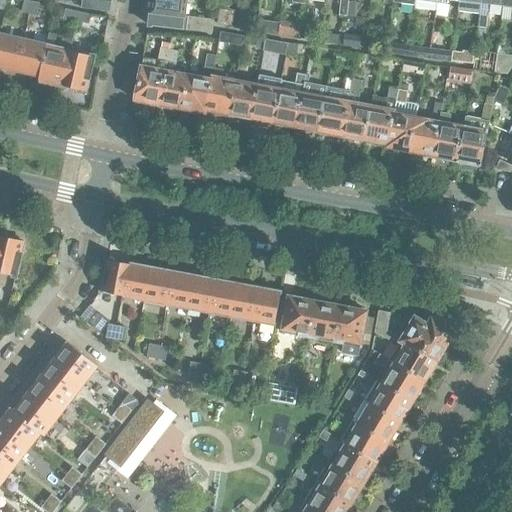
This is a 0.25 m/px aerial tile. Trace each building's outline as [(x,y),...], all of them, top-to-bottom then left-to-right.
[(30,14),(32,1),(25,0),(24,0),(22,12),(30,14)] [(96,10),(97,0),(93,0),(83,0),(82,8),(96,10)] [(110,11),(112,2),(97,0),(96,10),(110,11)] [(186,0),(154,0),(153,14),(185,17),(186,0)] [(222,10),(230,12),(232,1),(221,0),(218,0),(216,9),(222,10)] [(348,0),(341,0),(340,15),(351,16),(353,2),(348,1),(348,0)] [(461,0),(460,10),(482,13),(483,0),(461,0)] [(483,0),(482,13),(480,27),(487,28),(488,16),(490,4),(504,5),(505,0),(483,0)] [(37,15),(39,3),(32,1),(30,14),(37,15)] [(58,34),(64,9),(56,7),(48,43),(40,77),(39,81),(63,86),(72,48),(74,38),(58,34)] [(77,22),(80,12),(66,9),(64,19),(77,22)] [(232,12),(230,12),(222,10),(221,21),(230,23),(232,12)] [(89,24),(91,14),(80,12),(77,22),(89,24)] [(185,17),(153,14),(151,25),(200,32),(201,19),(185,17)] [(201,19),(200,32),(213,33),(214,21),(201,19)] [(259,20),(258,33),(279,36),(281,23),(259,20)] [(306,20),(306,27),(313,28),(314,20),(306,20)] [(306,31),(305,39),(315,41),(317,33),(306,31)] [(25,37),(1,32),(0,38),(0,67),(17,72),(25,37)] [(242,46),(244,36),(221,32),(220,42),(242,46)] [(366,48),(367,40),(367,36),(346,34),(345,37),(344,45),(344,46),(366,48)] [(344,45),(345,37),(328,35),(327,42),(344,45)] [(25,37),(17,72),(40,77),(48,43),(25,37)] [(264,51),(264,52),(276,54),(279,42),(273,41),(267,40),(266,39),(264,51)] [(410,55),(411,45),(390,43),(388,52),(410,55)] [(411,45),(410,55),(432,58),(433,48),(411,45)] [(298,48),(289,47),(287,59),(296,61),(298,48)] [(72,48),(63,86),(87,91),(95,56),(73,51),(73,48),(72,48)] [(168,62),(171,50),(162,48),(159,60),(168,62)] [(453,51),(433,48),(432,58),(452,61),(453,51)] [(171,50),(168,62),(167,70),(175,71),(178,51),(171,50)] [(190,75),(184,109),(208,114),(209,111),(215,76),(214,76),(218,52),(209,51),(204,78),(190,75)] [(464,52),(462,62),(474,63),(476,54),(464,52)] [(511,70),(511,55),(497,53),(495,73),(509,75),(511,70)] [(259,84),(253,119),(275,123),(281,88),(270,86),(271,77),(267,77),(270,62),(263,61),(260,77),(259,84)] [(161,105),(167,71),(143,66),(136,100),(161,105)] [(472,71),(453,68),(451,78),(471,81),(472,71)] [(167,71),(161,105),(184,109),(190,75),(167,71)] [(281,88),(275,123),(298,127),(304,92),(306,84),(307,76),(307,75),(298,73),(296,82),(283,80),(281,88)] [(215,76),(209,111),(230,115),(237,80),(215,76)] [(350,93),(349,100),(343,135),(365,139),(372,105),(360,102),(364,79),(354,78),(353,85),(345,84),(344,92),(350,93)] [(259,84),(237,80),(230,115),(253,119),(259,84)] [(372,105),(365,139),(388,144),(399,89),(389,88),(387,99),(373,96),(372,105)] [(399,89),(388,144),(388,147),(410,151),(417,117),(405,115),(409,92),(399,90),(399,89)] [(496,99),(504,103),(509,92),(500,89),(496,99)] [(304,92),(298,127),(320,131),(326,96),(304,92)] [(349,100),(326,96),(320,131),(343,135),(349,100)] [(441,114),(441,113),(443,104),(435,102),(433,112),(441,114)] [(464,126),(458,160),(458,162),(482,166),(493,105),(486,104),(484,104),(482,119),(466,116),(464,126)] [(440,121),(440,122),(433,155),(458,160),(464,126),(449,123),(450,115),(441,113),(441,114),(440,121)] [(417,117),(410,151),(433,155),(440,122),(440,121),(417,117)] [(511,174),(511,172),(511,166),(500,162),(496,172),(511,174)] [(2,236),(0,244),(0,272),(16,276),(24,241),(2,236)] [(123,295),(128,264),(107,260),(101,292),(103,292),(123,295)] [(128,264),(123,295),(124,295),(124,296),(144,300),(150,268),(128,264)] [(172,272),(150,268),(144,300),(166,304),(172,272)] [(172,272),(166,304),(188,308),(194,276),(172,272)] [(216,280),(194,276),(188,308),(210,312),(216,280)] [(237,284),(216,280),(210,312),(231,316),(237,284)] [(237,284),(231,316),(253,320),(259,288),(237,284)] [(281,292),(259,288),(253,320),(275,324),(281,292)] [(309,336),(315,301),(289,296),(283,331),(309,336)] [(315,301),(309,336),(334,341),(340,306),(315,301)] [(340,306),(334,341),(333,343),(343,345),(342,352),(359,355),(361,343),(369,345),(374,318),(366,317),(367,311),(340,306)] [(95,312),(87,323),(100,333),(109,323),(95,312)] [(434,359),(396,335),(387,330),(390,314),(379,312),(376,332),(398,346),(390,360),(422,379),(434,359)] [(396,335),(434,359),(453,328),(441,322),(439,325),(433,321),(429,327),(411,317),(407,324),(404,322),(396,335)] [(116,338),(117,326),(108,324),(106,336),(116,338)] [(125,339),(127,327),(117,326),(116,338),(125,339)] [(100,365),(68,341),(54,359),(86,383),(100,365)] [(156,358),(158,345),(150,343),(147,357),(156,358)] [(168,347),(158,345),(156,358),(165,360),(168,347)] [(86,383),(54,359),(41,376),(73,400),(86,383)] [(422,379),(390,360),(378,380),(410,400),(422,379)] [(198,375),(200,363),(191,361),(189,374),(198,375)] [(200,363),(198,375),(206,376),(208,364),(200,363)] [(368,374),(360,369),(355,377),(363,382),(368,374)] [(241,385),(244,371),(235,370),(232,383),(241,385)] [(244,371),(241,385),(250,386),(253,373),(244,371)] [(73,400),(41,376),(28,393),(59,418),(73,400)] [(410,400),(378,380),(365,400),(398,420),(410,400)] [(295,405),(298,389),(268,383),(265,400),(295,405)] [(349,390),(345,397),(352,401),(356,394),(349,390)] [(59,418),(28,393),(15,410),(43,432),(46,435),(59,418)] [(153,405),(148,402),(108,454),(112,457),(109,462),(129,478),(177,415),(157,400),(153,405)] [(398,420),(365,400),(353,420),(386,440),(398,420)] [(135,408),(125,401),(119,409),(128,416),(135,408)] [(15,410),(12,408),(1,421),(32,445),(43,432),(15,410)] [(128,416),(119,409),(113,417),(122,424),(128,416)] [(353,420),(341,440),(374,460),(386,440),(353,420)] [(32,445),(1,421),(0,423),(0,441),(22,459),(32,445)] [(327,426),(324,430),(331,434),(332,435),(335,430),(327,426)] [(331,434),(324,430),(324,429),(319,437),(327,442),(331,434)] [(108,442),(99,435),(93,443),(102,451),(108,442)] [(341,440),(329,461),(361,481),(374,460),(341,440)] [(22,459),(0,441),(0,463),(11,472),(22,459)] [(102,451),(93,443),(87,452),(96,459),(102,451)] [(349,501),(361,481),(329,461),(317,482),(349,501)] [(11,472),(0,463),(0,484),(1,486),(11,472)] [(85,473),(76,466),(69,474),(78,481),(85,473)] [(310,476),(306,473),(298,469),(293,476),(307,484),(311,478),(310,477),(310,476)] [(78,481),(69,474),(63,482),(72,489),(78,481)] [(342,511),(349,501),(317,482),(305,501),(322,511),(342,511)] [(282,511),(293,494),(285,489),(272,509),(276,511),(282,511)] [(64,500),(55,493),(48,501),(57,508),(64,500)] [(54,511),(57,508),(48,501),(42,509),(45,511),(54,511)] [(322,511),(305,501),(298,511),(322,511)]
